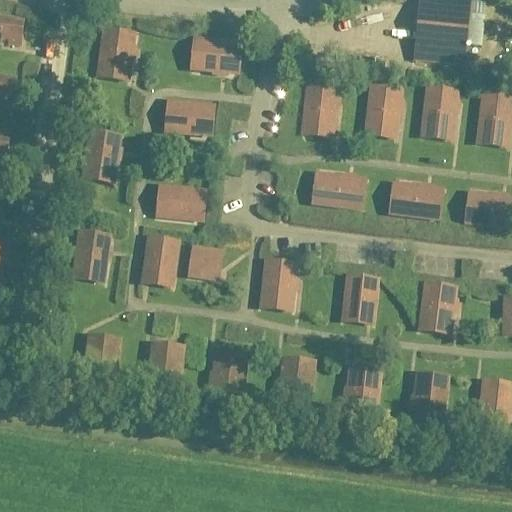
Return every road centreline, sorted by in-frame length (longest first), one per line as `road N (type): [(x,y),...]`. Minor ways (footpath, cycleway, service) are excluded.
road 1 (residential): [(279,20),(246,205),(256,231),(511,260)]
road 2 (residential): [(64,6),(32,326),(13,341),(0,339)]
road 3 (residential): [(64,6),(279,20)]
